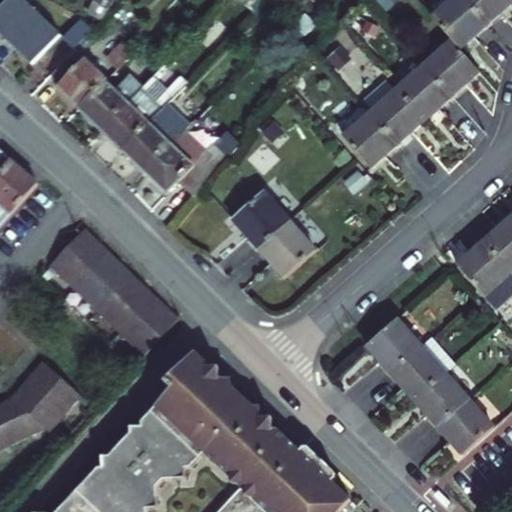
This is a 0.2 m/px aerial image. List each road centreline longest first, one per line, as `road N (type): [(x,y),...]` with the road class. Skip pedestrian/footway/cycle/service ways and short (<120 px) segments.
road 1 (secondary): [(0,107),(271,366)]
road 2 (residential): [(271,366),(484,175)]
road 3 (secondary): [(271,366),(417,511)]
